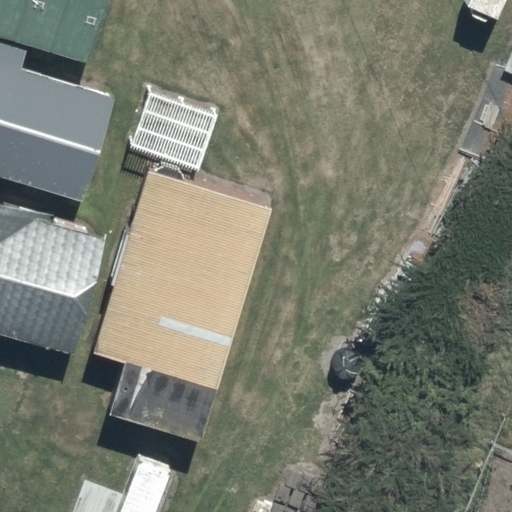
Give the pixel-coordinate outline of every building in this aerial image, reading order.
[(23,0),(0,0),(0,24),(20,27),(23,0)] [(241,26),(230,106),(413,136),(511,114),(486,0),(478,0),(408,15),(299,0),(282,0),(278,31),(241,26)] [(138,67),(0,38),(0,157),(115,181),(138,67)] [(106,419),(196,447),(273,204),(149,164),(88,359),(121,370),(106,419)] [(103,242),(0,212),(0,336),(69,357),(103,242)]
